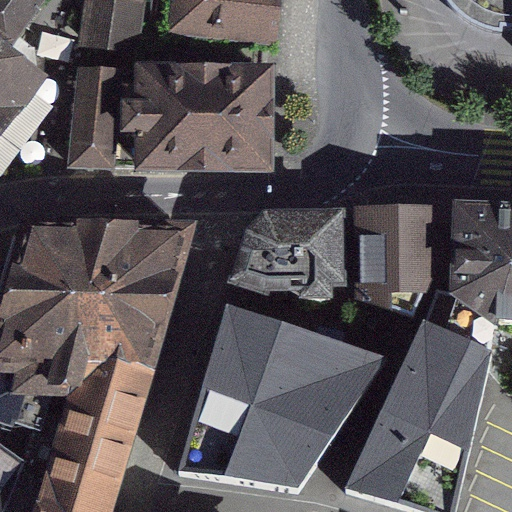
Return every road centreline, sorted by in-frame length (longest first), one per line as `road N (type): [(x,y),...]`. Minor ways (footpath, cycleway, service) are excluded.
road 1 (residential): [(133,494),(234,196)]
road 2 (secondary): [(0,208),(234,196)]
road 3 (secondary): [(511,160),(342,137)]
road 4 (secondary): [(342,137),(344,0)]
road 5 (secondary): [(234,196),(307,180),(342,137)]
road 6 (residential): [(133,494),(253,511)]
